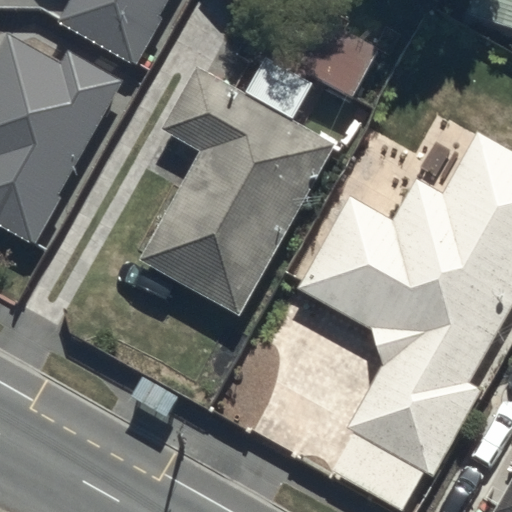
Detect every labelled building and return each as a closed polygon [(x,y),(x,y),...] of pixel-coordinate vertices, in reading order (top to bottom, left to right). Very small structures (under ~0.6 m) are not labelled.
[(91,0),(72,33),(138,71),(179,0),(91,0)] [(511,6),(503,36),(511,38),(511,6)] [(0,76),(0,229),(38,252),(127,98),(74,68),(66,82),(14,52),(0,76)] [(259,127),(215,102),(181,162),(223,186),(166,287),(254,337),(346,176),(259,127)] [(386,254),(341,228),(299,301),(374,344),(378,383),(344,443),(424,489),(471,408),(456,400),(511,301),(511,171),(475,151),(440,213),(417,200),(386,254)]
